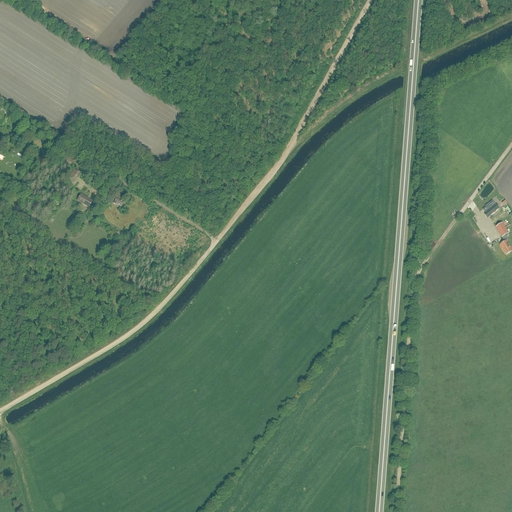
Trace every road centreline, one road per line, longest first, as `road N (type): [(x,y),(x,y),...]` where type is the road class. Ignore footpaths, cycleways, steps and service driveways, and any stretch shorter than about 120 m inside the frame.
road 1 (trunk): [(378,511),(419,0)]
road 2 (track): [(216,241),(286,152),(370,0)]
road 3 (track): [(0,410),(130,333),(216,241)]
road 4 (track): [(216,241),(0,99)]
road 5 (track): [(419,271),(395,511)]
road 6 (track): [(289,146),(400,72)]
